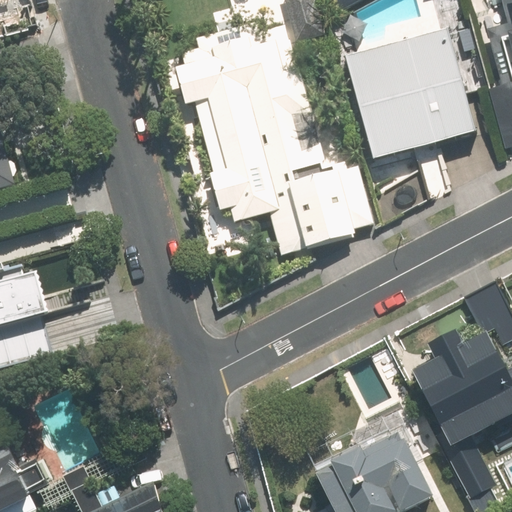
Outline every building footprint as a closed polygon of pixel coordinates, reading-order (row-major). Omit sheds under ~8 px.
[(0,0),(0,18),(14,15),(10,0),(0,0)] [(336,0),(342,11),(363,0),(336,0)] [(494,87),(509,148),(511,147),(511,0),(505,0),(511,24),(492,29),(506,84),(494,87)] [(203,47),(186,51),(189,64),(182,66),(191,103),(199,101),(217,172),(215,172),(224,209),(232,207),(236,221),(272,212),(283,255),(357,236),(357,234),(361,233),(360,228),(379,223),(364,164),(352,167),(350,160),(330,165),(305,65),(300,66),(289,24),(264,31),(262,22),(200,37),(203,47)] [(381,156),(482,129),(454,26),(353,53),(381,156)] [(0,188),(19,183),(0,114),(0,188)] [(0,366),(54,352),(44,313),(57,310),(49,278),(0,291),(0,366)] [(441,355),(421,365),(452,428),(440,434),(472,498),(499,484),(474,435),(511,415),(511,360),(504,345),(511,341),(511,300),(501,279),(464,298),(482,334),(471,340),(464,327),(435,342),(441,355)] [(405,511),(443,493),(415,437),(411,439),(406,430),(371,447),(370,445),(340,460),(341,463),(325,471),(345,511),(405,511)] [(0,511),(33,511),(42,508),(37,496),(41,494),(18,446),(0,440),(0,511)] [(156,481),(94,511),(168,511),(166,507),(168,506),(156,481)]
